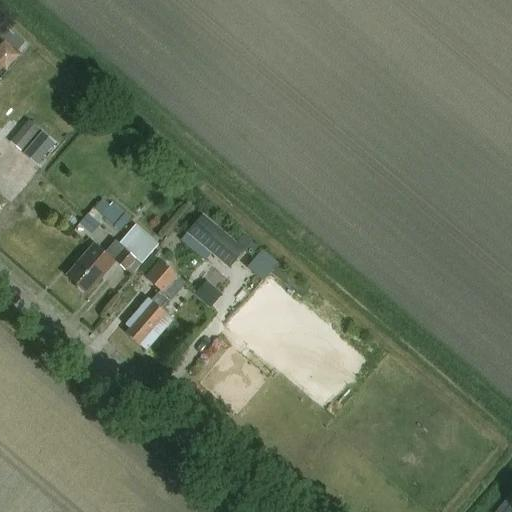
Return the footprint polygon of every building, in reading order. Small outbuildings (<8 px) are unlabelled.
[(0,41),(0,64),(14,70),(23,48),(1,40),(0,41)] [(29,121),(10,144),(21,153),(40,130),(29,121)] [(42,133),(24,155),(38,167),(57,145),(42,133)] [(114,227),(120,232),(131,220),(125,214),(114,227)] [(245,250),(202,215),(187,234),(230,269),(245,250)] [(95,245),(68,278),(89,297),(117,264),(126,272),(136,260),(142,265),(150,256),(142,250),(151,240),(134,227),(125,238),(131,243),(125,250),(115,242),(105,253),(95,245)] [(259,253),(247,268),(263,282),(276,267),(259,253)] [(159,262),(145,278),(161,291),(151,303),(148,300),(125,328),(129,331),(126,333),(147,351),(174,318),(163,310),(174,297),(167,291),(178,278),(159,262)] [(194,296),(210,309),(222,294),(206,281),(194,296)]
